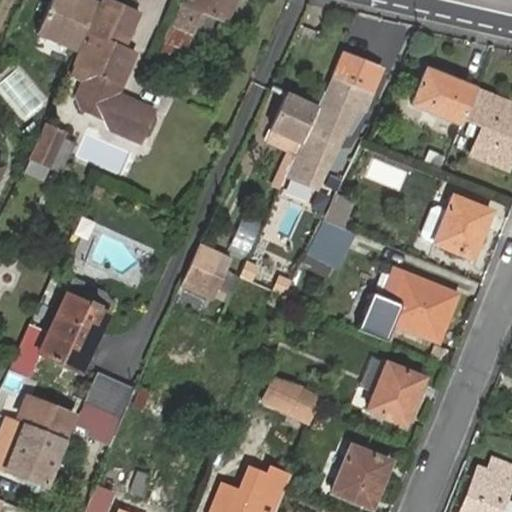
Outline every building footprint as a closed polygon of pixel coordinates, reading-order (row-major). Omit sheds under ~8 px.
[(71,51),(91,8),(84,4),(86,2),(82,0),(47,0),(32,33),(71,51)] [(139,13),(109,0),(101,0),(70,71),(85,78),(77,95),(81,107),(105,117),(109,128),(139,141),(153,109),(117,93),(136,52),(124,47),(139,13)] [(235,0),(190,0),(188,4),(183,2),(174,25),(196,35),(204,15),(226,24),(235,0)] [(334,147),(339,135),(343,137),(355,108),(362,112),(379,73),(341,56),(325,95),(322,94),(317,105),(285,177),(319,192),(338,149),(334,147)] [(464,120),(478,88),(430,68),(412,106),(461,128),(464,120)] [(511,162),(511,103),(478,88),(464,120),(483,129),(471,155),(508,172),(511,162)] [(276,177),(283,180),(285,177),(317,105),(287,91),(271,125),(275,127),(269,140),(288,149),(276,177)] [(60,130),(41,121),(26,155),(45,163),(60,130)] [(338,149),(343,137),(339,135),(334,147),(338,149)] [(431,153),(426,164),(440,169),(444,158),(431,153)] [(349,216),(355,202),(336,194),(323,218),(347,230),(352,217),(349,216)] [(453,198),(434,244),(471,259),(489,213),(453,198)] [(347,230),(323,218),(305,253),(337,269),(354,234),(347,230)] [(201,243),(183,283),(213,297),(225,270),(231,257),(201,243)] [(449,310),(445,308),(451,293),(392,269),(382,294),(376,292),(374,295),(371,293),(355,331),(388,344),(395,325),(437,342),(449,310)] [(236,276),(225,270),(213,297),(224,302),(236,276)] [(26,331),(7,373),(27,381),(37,358),(77,376),(110,306),(103,296),(73,283),(46,340),(26,331)] [(449,310),(456,295),(451,293),(445,308),(449,310)] [(385,364),(365,409),(403,424),(421,379),(385,364)] [(9,376),(0,395),(16,404),(25,384),(9,376)] [(120,421),(133,391),(97,376),(84,406),(90,408),(120,421)] [(285,384),(271,382),(262,405),(288,415),(299,387),(285,384)] [(325,393),(299,387),(288,415),(311,424),(317,411),(325,393)] [(147,397),(142,408),(164,418),(169,407),(147,397)] [(0,470),(44,488),(69,429),(74,417),(27,398),(18,418),(31,423),(29,431),(28,430),(7,422),(0,439),(0,470)] [(74,428),(81,431),(90,408),(84,406),(83,407),(74,428)] [(90,408),(81,431),(84,432),(84,433),(83,437),(107,447),(108,448),(109,444),(120,421),(90,408)] [(368,494),(374,496),(388,462),(349,446),(330,493),(363,506),(368,494)] [(477,468),(459,511),(497,511),(511,476),(511,468),(491,460),(487,472),(477,468)] [(139,472),(131,491),(143,496),(150,477),(139,472)] [(93,491),(85,511),(107,511),(112,499),(93,491)] [(369,508),(374,496),(368,494),(363,506),(369,508)] [(253,511),(232,502),(227,511),(253,511)]
